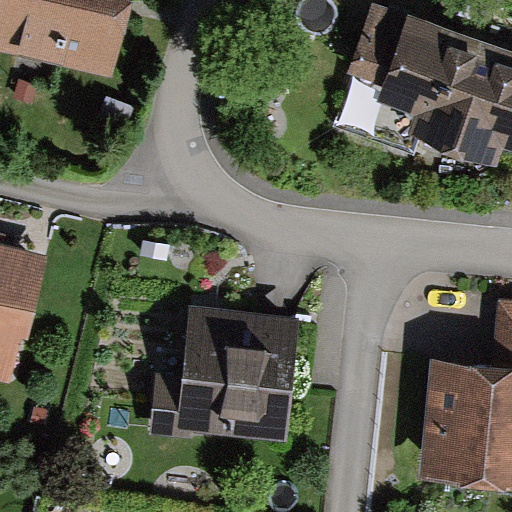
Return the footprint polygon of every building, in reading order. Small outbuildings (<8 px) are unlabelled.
[(0,0),(0,48),(111,72),(126,0),(0,0)] [(511,54),(371,7),(330,132),(483,183),(497,142),(511,146),(511,54)] [(0,381),(8,383),(37,255),(0,246),(0,381)] [(299,308),(189,298),(182,369),(155,367),(149,431),(190,435),(191,425),(287,434),(299,308)] [(493,361),(427,356),(417,473),(511,480),(511,299),(498,299),(493,361)]
